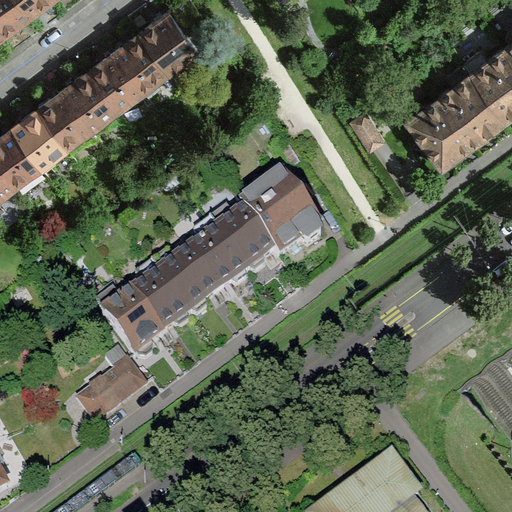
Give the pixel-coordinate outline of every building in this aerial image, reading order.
[(0,0),(0,29),(3,33),(9,28),(29,14),(18,0),(0,0)] [(18,0),(29,14),(35,9),(47,0),(18,0)] [(140,31),(168,69),(169,69),(197,48),(185,33),(200,22),(183,0),(181,0),(147,25),(140,31)] [(292,0),(272,0),(279,10),(292,0)] [(120,45),(115,50),(148,94),(159,85),(155,79),(168,69),(140,31),(120,45)] [(488,58),(481,49),(464,62),(505,117),(509,115),(511,112),(511,57),(504,46),(488,58)] [(137,102),(148,94),(115,50),(96,64),(89,69),(117,107),(132,96),(137,102)] [(446,75),(453,84),(438,95),(472,142),(488,130),(497,131),(498,123),(502,120),(505,117),(464,62),(446,75)] [(96,132),(108,124),(103,117),(117,107),(89,69),(70,83),(63,88),(96,132)] [(71,151),(96,132),(63,88),(44,102),(38,107),(66,145),(71,151)] [(410,109),(409,115),(409,116),(407,118),(442,164),(451,158),(472,142),(438,95),(424,105),(424,104),(418,103),(410,109)] [(12,126),(40,164),(45,170),(56,162),(51,156),(66,145),(38,107),(18,121),(12,126)] [(369,149),(384,140),(365,110),(350,120),(369,149)] [(0,162),(15,183),(40,164),(12,126),(0,135),(0,134),(0,162)] [(282,176),(283,177),(300,165),(284,141),(270,151),(287,173),(282,176)] [(0,203),(5,200),(0,194),(15,183),(0,162),(0,203)] [(283,177),(282,176),(282,175),(241,206),(244,210),(275,251),(279,257),(291,248),(300,242),(307,246),(320,237),(317,229),(320,227),(304,204),(304,203),(300,197),(299,198),(283,177)] [(233,218),(226,208),(210,220),(247,271),(250,270),(254,272),(264,265),(263,260),(268,256),(275,251),(244,210),(233,218)] [(193,232),(201,242),(188,252),(218,293),(225,288),(231,283),(236,285),(246,278),(245,273),(247,271),(210,220),(193,232)] [(206,308),(205,303),(212,298),(218,293),(188,252),(175,261),(168,251),(151,263),(189,314),(192,312),(196,315),(206,308)] [(188,321),(187,316),(189,314),(151,263),(135,276),(142,285),(132,293),(162,334),(168,330),(174,326),(179,328),(188,321)] [(162,334),(132,293),(131,292),(120,300),(113,290),(96,302),(103,312),(102,313),(135,357),(137,355),(139,357),(146,358),(151,354),(152,347),(151,345),(157,340),(163,336),(162,334)] [(114,370),(132,395),(145,385),(118,349),(105,359),(114,370)] [(132,395),(114,370),(102,380),(120,404),(123,401),(132,395)] [(101,379),(89,388),(108,413),(111,410),(120,404),(102,380),(101,379)] [(99,419),(108,413),(89,388),(76,397),(95,422),(99,419)] [(420,511),(411,499),(418,494),(391,457),(329,503),(317,511),(420,511)]
